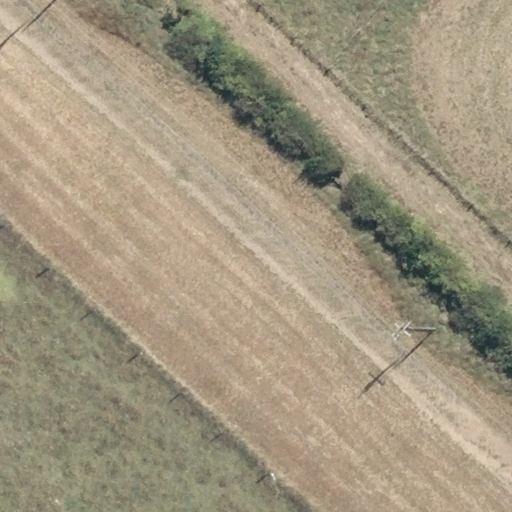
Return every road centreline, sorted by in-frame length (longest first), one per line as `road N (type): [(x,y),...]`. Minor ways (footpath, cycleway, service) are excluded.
road 1 (track): [(511,468),(3,0)]
road 2 (track): [(203,0),(511,287)]
